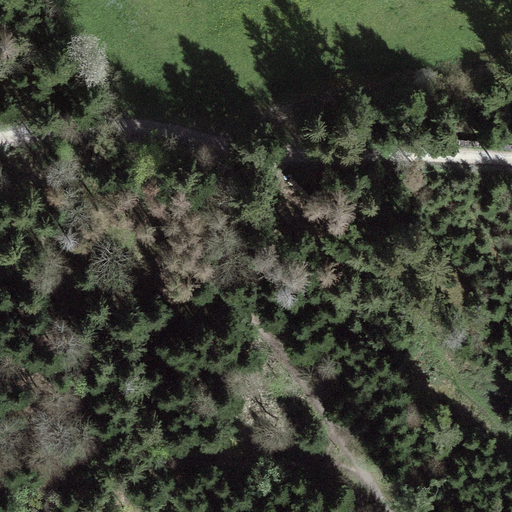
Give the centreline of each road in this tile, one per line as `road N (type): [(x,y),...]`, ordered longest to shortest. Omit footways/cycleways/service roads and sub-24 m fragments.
road 1 (track): [(0,133),(511,140)]
road 2 (track): [(100,130),(270,346),(382,511)]
